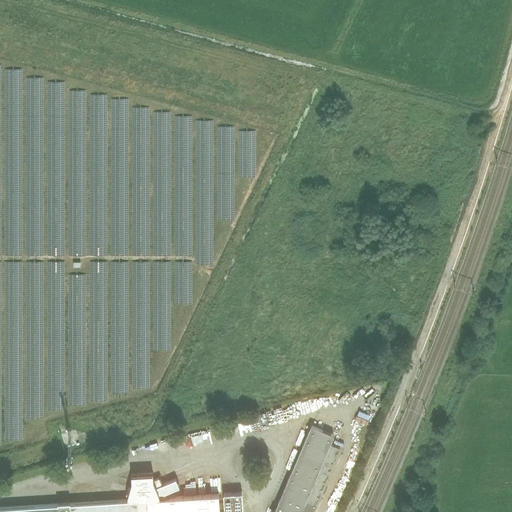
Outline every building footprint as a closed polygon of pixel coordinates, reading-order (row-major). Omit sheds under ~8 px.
[(325,393),(301,398),(302,404),(327,399),(325,393)] [(254,410),(255,417),(265,415),(264,408),(254,410)] [(273,509),(272,511),(311,511),(339,448),(328,443),(332,434),(310,425),(274,509),(273,509)] [(182,435),(171,437),(175,452),(185,449),(182,435)] [(0,511),(218,511),(217,494),(163,497),(161,493),(178,486),(175,478),(155,486),(160,484),(158,477),(152,479),(152,473),(131,474),(131,481),(127,496),(127,499),(70,503),(70,502),(58,503),(58,504),(0,507),(0,511)] [(241,511),(241,492),(222,493),(222,511),(241,511)]
